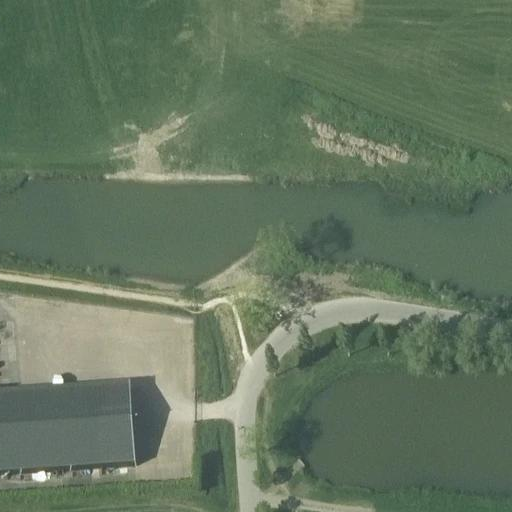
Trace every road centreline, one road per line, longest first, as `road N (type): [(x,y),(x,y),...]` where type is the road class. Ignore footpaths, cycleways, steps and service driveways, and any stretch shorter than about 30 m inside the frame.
road 1 (unclassified): [(323,306),(511,332)]
road 2 (unclassified): [(215,279),(134,153)]
road 3 (unclassified): [(249,511),(248,385)]
